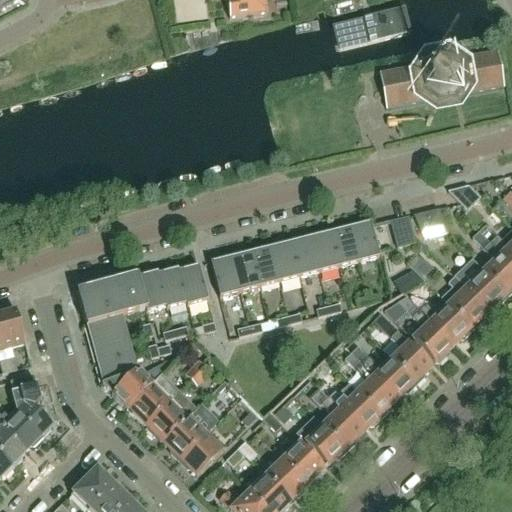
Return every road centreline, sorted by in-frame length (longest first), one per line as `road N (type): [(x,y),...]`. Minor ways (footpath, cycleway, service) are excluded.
road 1 (residential): [(34,266),(504,144)]
road 2 (residential): [(358,511),(511,363)]
road 3 (residential): [(102,436),(72,404),(34,266)]
